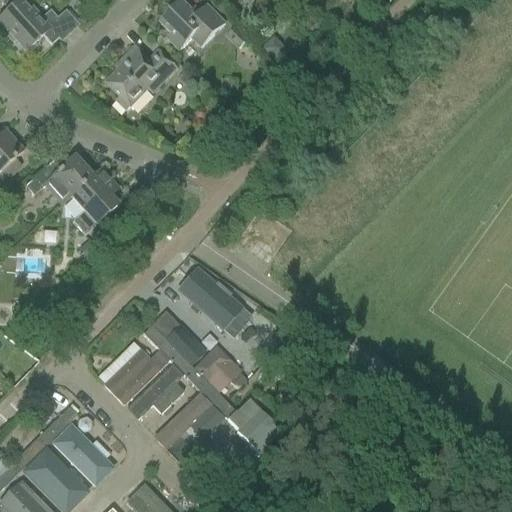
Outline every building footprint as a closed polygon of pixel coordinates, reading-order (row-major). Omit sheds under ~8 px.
[(20,1),(19,0),(4,0),(0,4),(0,5),(7,13),(0,19),(0,27),(24,54),(42,38),(50,47),(66,32),(53,17),(49,13),(40,21),(22,0),(20,1)] [(195,19),(181,4),(159,25),(170,37),(166,42),(178,54),(191,41),(201,51),(225,27),(220,22),(206,8),(195,19)] [(234,31),(226,39),(238,51),(246,43),(234,31)] [(270,61),(283,49),(274,40),(261,52),(270,61)] [(149,63),(135,49),(115,70),(118,73),(105,86),(119,100),(115,103),(126,114),(147,93),(152,97),(177,72),(158,53),(149,63)] [(188,91),(195,84),(184,74),(177,80),(188,91)] [(0,187),(5,183),(20,170),(14,163),(23,154),(12,142),(7,146),(0,138),(0,187)] [(90,181),(73,162),(59,174),(50,165),(24,189),(32,199),(44,188),(61,207),(99,173),(90,181)] [(108,201),(117,193),(99,173),(61,207),(61,208),(70,200),(82,214),(71,224),(84,239),(116,210),(108,201)] [(98,235),(78,253),(85,261),(102,246),(105,243),(98,235)] [(250,321),(227,301),(229,299),(215,287),(214,289),(196,273),(177,295),(231,342),(250,321)] [(150,328),(165,343),(180,327),(165,313),(150,328)] [(191,368),(206,353),(180,327),(165,343),(191,368)] [(142,337),(170,366),(178,358),(150,329),(142,337)] [(123,412),(170,366),(151,347),(104,391),(123,412)] [(214,349),(192,371),(217,397),(230,384),(240,375),(214,349)] [(207,387),(178,358),(170,366),(198,395),(207,387)] [(170,366),(123,412),(134,423),(151,407),(175,385),(181,379),(170,366)] [(248,383),(240,375),(230,384),(238,392),(248,383)] [(183,393),(175,385),(151,407),(159,416),(183,393)] [(226,423),(234,415),(207,387),(198,395),(226,423)] [(192,433),(213,412),(198,396),(151,440),(168,456),(192,433)] [(250,402),(227,424),(260,457),(282,435),(250,402)] [(76,419),(67,411),(38,439),(47,447),(76,419)] [(213,412),(192,433),(204,444),(225,423),(213,412)] [(75,429),(53,450),(93,494),(116,470),(75,429)] [(18,475),(47,447),(38,439),(10,467),(18,475)] [(70,511),(87,495),(46,454),(23,476),(58,511),(70,511)] [(268,478),(254,463),(233,483),(247,498),(268,478)] [(10,467),(0,476),(0,493),(18,475),(10,467)] [(126,509),(128,511),(170,511),(147,488),(126,509)] [(26,511),(16,501),(4,511),(26,511)]
